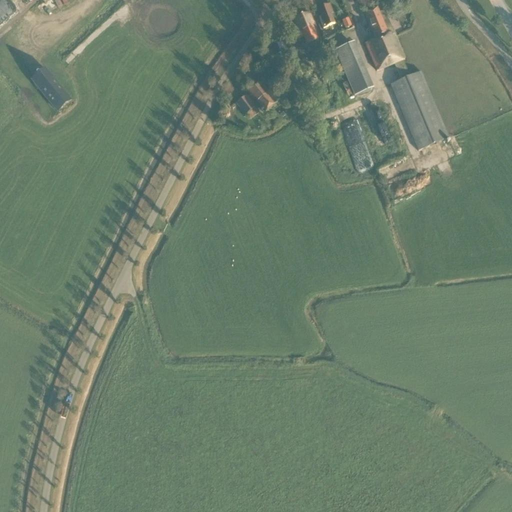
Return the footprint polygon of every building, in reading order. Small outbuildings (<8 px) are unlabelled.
[(316,11),(324,30),(335,25),(331,15),(332,14),(328,6),(316,11)] [(365,14),(376,40),(365,45),(377,73),(394,65),(401,82),(390,86),(418,153),(449,140),(421,73),(409,78),(402,62),(404,61),(384,13),(379,15),(377,9),(365,14)] [(298,34),(292,36),(294,42),(303,38),(306,45),(317,41),(310,25),(313,24),(309,14),(293,21),(298,34)] [(341,21),(344,30),(351,27),(348,19),(341,21)] [(273,44),(278,56),(288,52),(283,40),(273,44)] [(354,98),(374,90),(356,43),(335,51),(354,98)] [(322,58),(315,60),(316,67),(323,65),(322,58)] [(36,78),(32,82),(54,109),(67,98),(52,80),(45,71),(36,78)] [(264,108),(266,111),(280,101),(272,90),(268,94),(259,82),(247,92),(261,110),(264,108)] [(246,97),(236,105),(245,117),(255,109),(246,97)]
